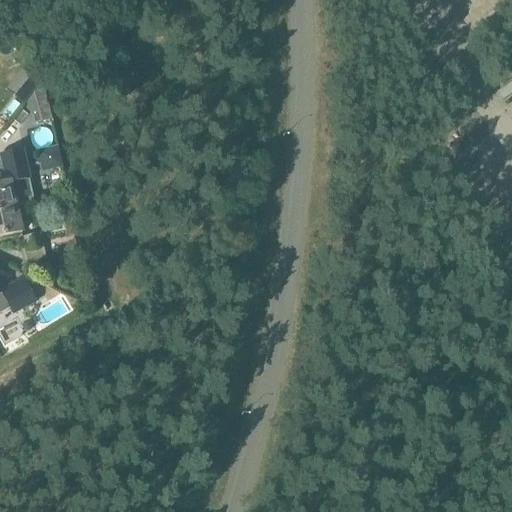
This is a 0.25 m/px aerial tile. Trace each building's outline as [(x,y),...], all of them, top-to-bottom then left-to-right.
[(23,147),(0,152),(0,169),(5,168),(8,178),(27,173),(24,162),(27,161),(23,147)] [(0,211),(17,208),(11,183),(0,185),(0,211)] [(17,208),(0,211),(0,237),(22,232),(17,208)] [(21,238),(23,250),(43,246),(40,234),(21,238)] [(0,316),(10,311),(13,317),(37,304),(26,283),(0,296),(0,316)]
